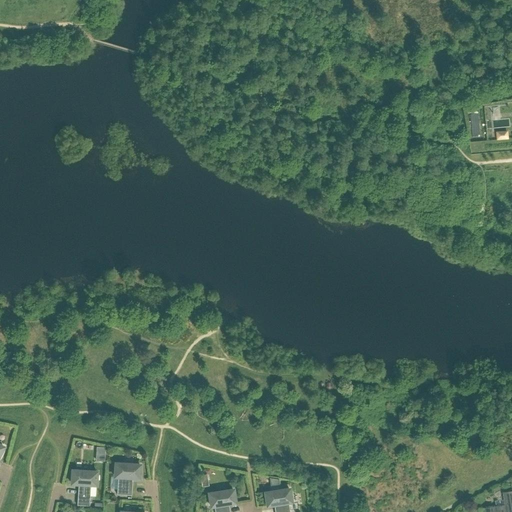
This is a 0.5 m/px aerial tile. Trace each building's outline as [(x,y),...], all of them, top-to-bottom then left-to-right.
[(115,464),(114,477),(118,478),(117,495),(131,496),(132,479),(139,479),(140,465),(115,464)] [(96,486),(97,472),(72,471),(71,484),(78,485),(77,506),(89,507),(90,486),(96,486)] [(289,511),(288,503),(291,503),(289,489),(265,493),(267,507),(274,506),(274,511),(289,511)] [(229,511),(229,505),(235,504),(233,490),(209,494),(211,507),(214,507),(214,511),(229,511)] [(504,505),(483,508),(483,511),(511,511),(511,491),(502,493),(504,505)]
